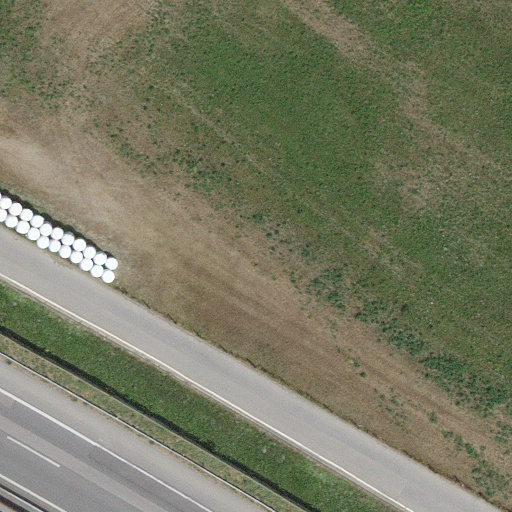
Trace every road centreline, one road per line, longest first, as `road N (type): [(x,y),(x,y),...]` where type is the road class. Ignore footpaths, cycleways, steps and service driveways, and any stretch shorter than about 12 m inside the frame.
road 1 (unclassified): [(446,511),(0,258)]
road 2 (motorway): [(135,511),(0,433)]
